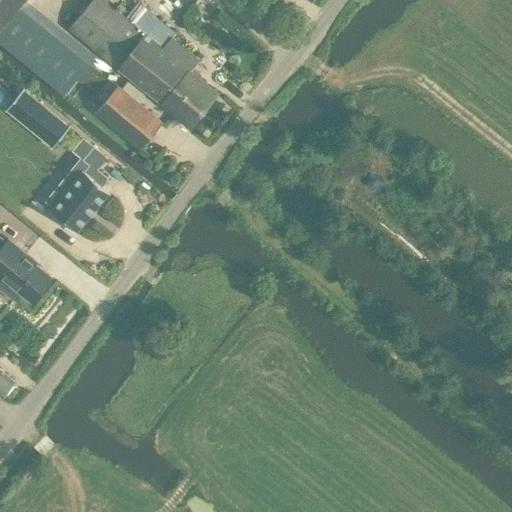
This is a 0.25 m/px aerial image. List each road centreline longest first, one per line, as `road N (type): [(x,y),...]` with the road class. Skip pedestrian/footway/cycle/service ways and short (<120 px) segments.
road 1 (unclassified): [(0,448),(339,0)]
road 2 (track): [(511,153),(412,72),(330,77),(299,51)]
road 3 (track): [(346,304),(200,176)]
road 4 (track): [(161,511),(202,470),(251,511)]
